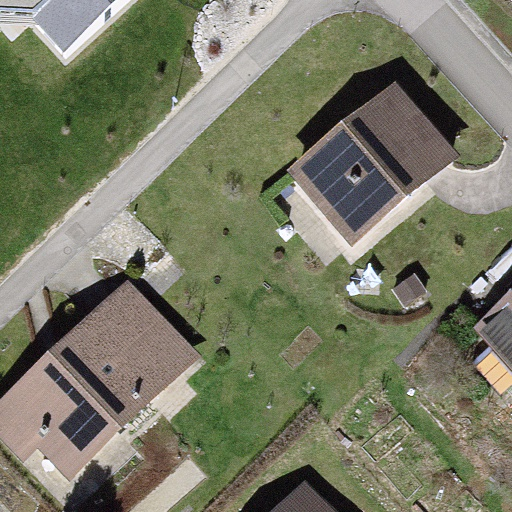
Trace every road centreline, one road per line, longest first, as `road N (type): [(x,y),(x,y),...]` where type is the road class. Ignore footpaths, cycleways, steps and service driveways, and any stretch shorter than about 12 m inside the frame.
road 1 (residential): [(0,311),(308,0)]
road 2 (residential): [(511,103),(417,0)]
